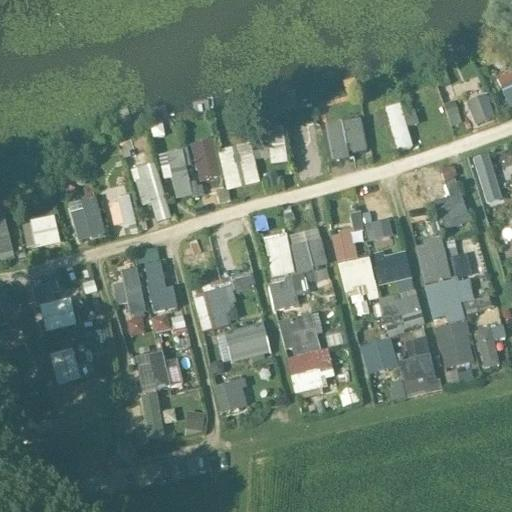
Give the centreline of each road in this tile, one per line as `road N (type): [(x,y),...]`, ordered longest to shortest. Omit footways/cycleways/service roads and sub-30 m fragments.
road 1 (residential): [(119,477),(81,487),(16,272)]
road 2 (residential): [(91,252),(122,366),(119,477)]
road 3 (residential): [(314,194),(369,416)]
road 4 (residential): [(165,233),(218,451)]
road 5 (residential): [(453,149),(511,357)]
road 6 (residential): [(369,416),(218,451)]
road 7 (residential): [(314,194),(165,233)]
road 8 (residential): [(453,149),(314,194)]
road 9 (residential): [(511,382),(369,416)]
